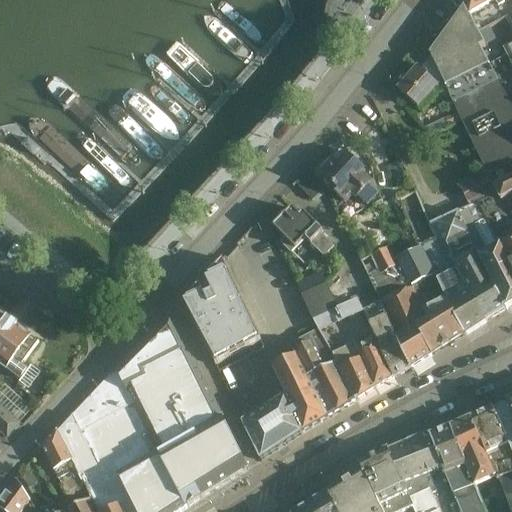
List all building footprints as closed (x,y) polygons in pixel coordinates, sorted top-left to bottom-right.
[(460,0),(464,8),(469,16),(494,0),(460,0)] [(511,0),(494,0),(469,16),(479,35),(511,17),(511,44),(503,49),(511,66),(511,0)] [(503,168),(511,184),(511,105),(482,50),(486,48),(479,35),(469,16),(464,8),(429,55),(431,60),(442,81),(446,90),(457,113),(461,122),(485,171),(486,173),(487,175),(503,168)] [(422,71),(418,68),(397,91),(418,110),(439,87),(437,85),(442,81),(431,60),(422,71)] [(359,200),(369,208),(380,195),(374,181),(370,185),(360,176),(364,170),(343,152),(333,163),(330,161),(320,172),(323,174),(321,177),(333,188),(330,192),(344,204),(353,195),(359,200)] [(405,176),(399,162),(388,167),(394,181),(405,176)] [(497,196),(511,228),(511,184),(503,168),(487,175),(497,196)] [(296,185),(312,202),(324,192),(318,184),(310,170),(293,187),(294,188),(296,185)] [(486,173),(460,186),(470,208),(478,205),(497,196),(487,175),(486,173)] [(478,205),(511,279),(511,228),(497,196),(478,205)] [(459,213),(504,313),(505,312),(504,312),(511,307),(511,279),(478,205),(470,208),(459,213)] [(306,240),(325,259),(335,248),(322,235),(323,233),(304,213),(300,217),(293,209),(286,215),(281,211),(268,224),(273,229),(284,239),(279,244),(291,255),(296,251),(306,240)] [(459,213),(429,227),(435,239),(446,260),(450,258),(457,271),(484,325),(504,313),(459,213)] [(435,239),(420,246),(422,249),(434,276),(436,279),(445,298),(464,338),(466,337),(465,337),(484,325),(457,271),(450,258),(446,260),(435,239)] [(387,319),(410,371),(432,358),(419,329),(425,326),(408,291),(408,290),(397,261),(389,247),(360,262),(380,304),(387,319)] [(408,290),(408,291),(436,279),(422,249),(421,249),(397,261),(408,290)] [(182,304),(216,366),(262,341),(223,261),(205,280),(209,287),(203,290),(200,285),(182,304)] [(331,357),(354,404),(377,390),(394,380),(376,341),(369,327),(364,312),(359,301),(338,310),(321,273),(296,285),(320,336),(331,357)] [(436,279),(408,291),(425,326),(419,329),(432,358),(433,358),(464,338),(436,279)] [(376,341),(394,380),(410,371),(387,319),(380,304),(364,312),(369,327),(376,341)] [(0,365),(21,381),(30,369),(23,365),(39,343),(0,314),(0,365)] [(74,462),(98,511),(187,511),(189,511),(203,501),(251,471),(249,468),(247,469),(224,421),(223,422),(171,316),(116,372),(115,372),(79,410),(80,410),(59,432),(58,433),(74,462)] [(304,372),(305,371),(331,357),(320,336),(318,337),(315,333),(304,339),(306,343),(292,350),(294,353),(296,358),(304,372)] [(331,357),(305,371),(329,420),(354,404),(331,357)] [(329,420),(305,371),(304,372),(296,358),(273,368),(287,398),(305,434),(329,420)] [(244,425),(262,462),(303,435),(305,434),(287,398),(244,425)] [(493,410),(511,457),(511,415),(507,404),(503,406),(493,410)] [(6,438),(7,438),(8,438),(20,425),(0,406),(0,432),(6,438)] [(497,478),(507,504),(511,502),(511,457),(493,410),(471,420),(495,478),(497,478)] [(451,429),(474,487),(476,486),(495,478),(471,420),(467,422),(451,429)] [(458,508),(459,511),(486,511),(476,486),(474,487),(451,429),(430,438),(445,476),(459,508),(458,508)] [(43,451),(54,473),(74,462),(58,433),(42,451),(42,452),(43,451)] [(413,509),(414,511),(440,511),(433,494),(437,492),(430,475),(442,470),(445,477),(445,476),(430,438),(428,438),(429,439),(430,439),(430,440),(427,442),(425,438),(424,437),(408,444),(389,451),(413,509)] [(406,511),(413,509),(389,451),(389,450),(358,465),(359,467),(360,467),(363,473),(362,474),(381,511),(406,511)] [(98,511),(74,462),(54,473),(67,497),(41,511),(98,511)] [(381,511),(362,474),(328,493),(338,511),(381,511)] [(0,502),(0,510),(2,511),(22,511),(30,501),(19,483),(16,481),(0,502)] [(338,511),(328,493),(322,497),(308,506),(311,511),(338,511)]
